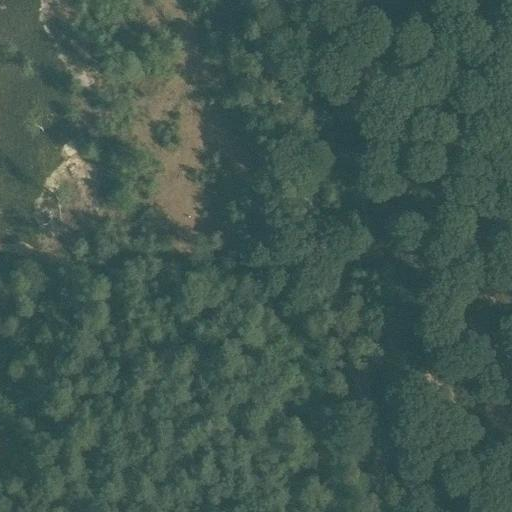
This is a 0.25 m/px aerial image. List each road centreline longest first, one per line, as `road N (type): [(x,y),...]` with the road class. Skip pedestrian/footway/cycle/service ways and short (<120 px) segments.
road 1 (track): [(379,511),(293,78),(289,0)]
road 2 (track): [(0,248),(58,256),(511,256)]
